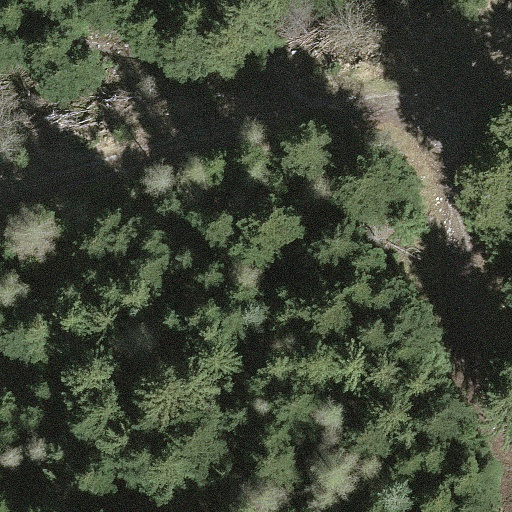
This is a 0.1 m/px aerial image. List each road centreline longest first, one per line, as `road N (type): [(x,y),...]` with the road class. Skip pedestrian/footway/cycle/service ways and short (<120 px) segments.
road 1 (track): [(316,87),(409,91),(450,135),(487,397),(511,434)]
road 2 (track): [(0,190),(316,87)]
